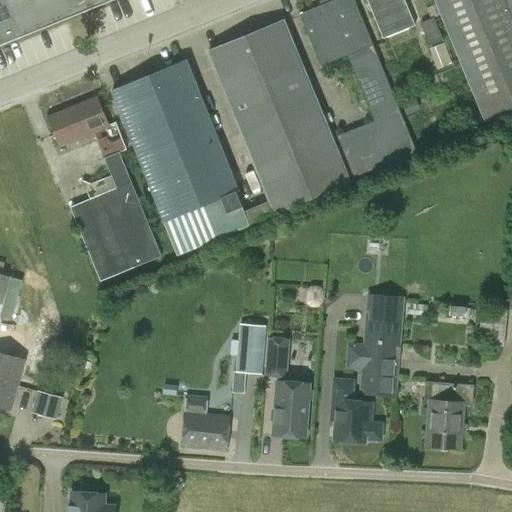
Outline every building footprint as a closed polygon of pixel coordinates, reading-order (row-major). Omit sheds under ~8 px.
[(0,0),(0,45),(110,0),(0,0)] [(334,0),(299,14),(320,66),(346,56),(373,122),(337,136),(353,177),(416,152),(353,0),(334,0)] [(367,0),(383,38),(414,26),(403,0),(367,0)] [(511,110),(511,14),(506,0),(434,0),(485,122),(511,110)] [(421,23),(430,45),(443,39),(433,17),(421,23)] [(209,52),(275,212),(348,182),(282,22),(209,52)] [(446,41),(435,44),(441,66),(452,63),(446,41)] [(235,192),(238,191),(186,61),(111,91),(176,255),(249,226),(235,192)] [(60,146),(108,126),(96,98),(48,118),(60,146)] [(100,281),(161,256),(119,153),(104,159),(116,188),(69,207),(100,281)] [(0,314),(10,277),(0,274),(0,314)] [(308,299),(324,298),(324,286),(308,287),(308,299)] [(367,293),(362,343),(347,342),(344,369),(361,370),(359,393),(396,397),(405,296),(367,293)] [(507,310),(482,307),(478,346),(502,350),(507,310)] [(47,366),(60,320),(40,314),(27,361),(47,366)] [(236,371),(261,374),(265,326),(240,323),(236,371)] [(264,374),(282,375),(284,339),(266,339),(264,374)] [(0,353),(0,379),(17,385),(24,360),(0,353)] [(333,438),(364,440),(382,441),(384,423),(365,422),(365,417),(369,418),(370,402),(354,401),(355,379),(331,377),(329,421),(334,421),(333,438)] [(0,407),(10,410),(17,385),(0,379),(0,407)] [(304,436),(306,400),(307,381),(275,379),(272,434),(304,436)] [(460,449),(464,404),(473,405),(474,385),(425,382),(424,400),(429,400),(426,447),(460,449)] [(56,420),(62,398),(37,391),(31,412),(56,420)] [(229,416),(207,414),(208,398),(185,396),(181,448),(226,451),(229,416)] [(114,511),(114,507),(103,506),(104,494),(71,492),(70,511),(114,511)]
